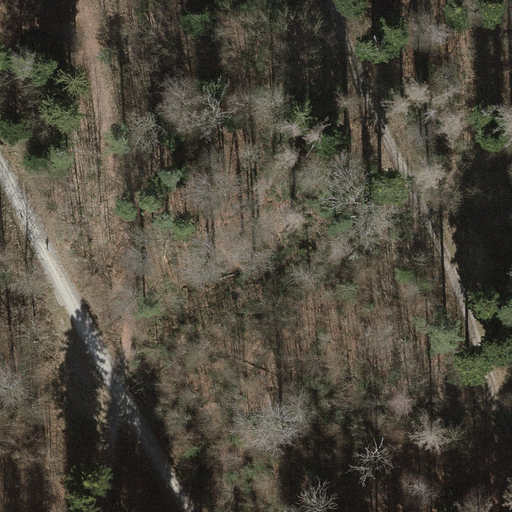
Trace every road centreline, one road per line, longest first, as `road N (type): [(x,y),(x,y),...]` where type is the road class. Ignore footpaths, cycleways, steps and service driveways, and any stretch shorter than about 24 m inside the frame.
road 1 (track): [(107,511),(127,288),(80,0)]
road 2 (track): [(333,0),(511,438)]
road 3 (track): [(0,168),(188,511)]
